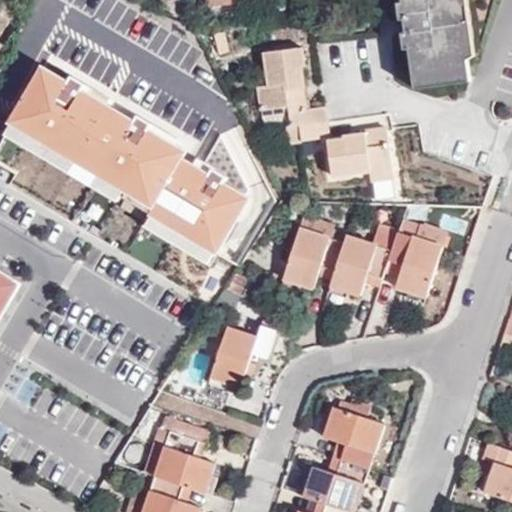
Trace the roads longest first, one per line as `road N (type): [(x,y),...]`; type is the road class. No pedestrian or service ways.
road 1 (residential): [(465,348),(299,377),(252,511)]
road 2 (residential): [(511,153),(359,86),(352,54)]
road 3 (residential): [(0,227),(58,262),(0,367)]
road 4 (residential): [(465,348),(409,511)]
road 5 (residential): [(505,230),(465,348)]
